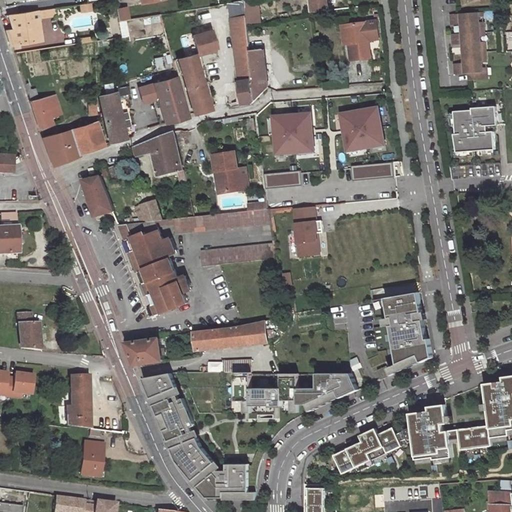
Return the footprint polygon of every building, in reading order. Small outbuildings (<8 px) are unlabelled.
[(246,12),(257,11),(255,0),(248,0),(245,1),(246,12)] [(327,11),(326,0),(309,0),(311,12),(327,11)] [(127,6),(117,8),(119,20),(130,18),(127,6)] [(38,11),(39,18),(57,15),(56,8),(38,11)] [(10,45),(42,40),(39,18),(38,11),(9,15),(13,28),(6,31),(10,45)] [(479,22),(479,12),(451,14),(452,24),(461,23),(465,23),(466,33),(480,32),(485,32),(484,22),(479,22)] [(232,16),(238,66),(239,79),(252,75),(250,52),(246,15),(232,16)] [(346,25),(349,45),(351,61),(371,58),(369,41),(380,40),(378,21),(346,25)] [(191,35),(197,54),(217,48),(211,29),(191,35)] [(481,42),(480,32),(466,33),(462,34),(452,34),(453,44),(463,43),(467,43),(468,53),(486,51),(485,41),(481,42)] [(269,87),(265,50),(250,52),(252,75),(239,79),(235,80),(239,106),(255,104),(269,87)] [(469,73),(470,80),(488,79),(488,75),(484,75),(483,62),(487,62),(486,51),(468,53),(469,63),(464,64),(455,64),(456,74),(469,73)] [(210,108),(195,54),(178,59),(193,113),(210,108)] [(177,78),(153,84),(164,123),(187,116),(177,78)] [(61,113),(55,95),(39,99),(36,88),(27,91),(39,128),(53,123),(51,116),(61,113)] [(129,93),(128,88),(117,90),(117,91),(99,96),(109,142),(127,138),(125,127),(132,126),(129,110),(121,111),(118,95),(129,93)] [(97,102),(88,102),(88,115),(97,115),(97,102)] [(388,146),(382,106),(341,112),(347,153),(388,146)] [(474,110),(456,112),(457,134),(456,135),(458,152),(497,150),(495,132),(498,132),(498,125),(499,125),(498,107),(474,108),(474,110)] [(333,138),(330,113),(303,115),(303,121),(306,142),(333,138)] [(298,116),(301,142),(306,142),(303,121),(303,115),(298,116)] [(71,129),(71,130),(79,154),(104,146),(97,120),(71,129)] [(79,154),(71,130),(43,138),(54,166),(79,156),(79,154)] [(154,153),(159,176),(179,172),(181,184),(188,182),(185,170),(184,171),(175,132),(151,141),(154,153)] [(136,157),(154,153),(151,141),(134,148),(136,157)] [(220,173),(223,195),(243,192),(239,172),(236,154),(214,157),(217,173),(220,173)] [(13,156),(0,155),(0,172),(13,173),(13,156)] [(392,164),(353,166),(353,179),(392,177),(392,164)] [(124,178),(119,167),(110,170),(115,182),(124,178)] [(239,172),(243,192),(251,190),(248,171),(239,172)] [(266,174),(267,187),(302,185),(301,172),(266,174)] [(101,175),(84,179),(96,217),(116,212),(101,175)] [(163,220),(156,200),(141,205),(147,222),(156,221),(157,221),(157,220),(163,220)] [(250,211),(269,209),(268,203),(249,205),(250,211)] [(295,207),(295,215),(315,212),(315,205),(295,207)] [(176,233),(272,223),(270,209),(269,209),(250,211),(174,219),(175,224),(176,233)] [(315,212),(295,215),(300,255),(320,253),(318,239),(317,239),(316,232),(323,231),(322,219),(316,220),(315,212)] [(0,267),(18,269),(16,227),(15,213),(0,214),(1,228),(0,228),(0,267)] [(179,278),(170,256),(177,253),(171,238),(163,241),(157,226),(156,221),(147,222),(119,225),(155,316),(188,303),(184,293),(191,289),(186,276),(179,278)] [(296,236),(289,236),(290,259),(297,258),(296,236)] [(204,266),(277,259),(275,244),(203,250),(204,266)] [(420,292),(387,298),(390,318),(394,318),(395,325),(392,325),(398,364),(419,355),(422,362),(433,358),(430,339),(428,339),(424,320),(427,319),(426,312),(423,313),(420,292)] [(30,314),(17,313),(18,324),(30,324),(30,314)] [(394,318),(390,318),(384,319),(385,326),(392,325),(395,325),(394,318)] [(250,324),(252,345),(269,343),(267,321),(250,324)] [(18,324),(20,348),(39,350),(39,349),(40,349),(38,324),(30,324),(18,324)] [(252,345),(250,324),(232,328),(194,331),(196,351),(252,345)] [(135,365),(163,361),(160,338),(126,343),(135,365)] [(244,372),(244,358),(224,357),(224,372),(235,372),(244,372)] [(388,366),(378,370),(382,380),(392,376),(388,366)] [(244,372),(235,372),(235,401),(245,401),(252,401),(252,406),(283,406),(283,401),(292,401),(299,401),(299,404),(308,404),(310,403),(338,391),(341,398),(360,389),(352,372),(317,372),(318,387),(297,387),(297,372),(281,372),(281,387),(252,387),(252,372),(244,372)] [(6,378),(4,396),(20,398),(20,393),(31,394),(33,376),(14,373),(13,378),(6,378)] [(172,373),(143,378),(152,398),(178,387),(172,373)] [(65,406),(66,425),(88,427),(87,377),(70,377),(71,406),(65,406)] [(490,426),(458,430),(461,450),(492,446),(491,438),(510,435),(509,430),(511,429),(511,380),(485,384),(490,426)] [(178,387),(152,398),(149,399),(152,406),(154,405),(171,398),(183,393),(180,387),(178,387)] [(171,398),(154,405),(169,441),(186,434),(184,430),(188,429),(177,401),(173,403),(171,398)] [(376,429),(360,436),(363,442),(334,456),(343,474),(356,468),(358,472),(374,465),(371,458),(385,451),(387,454),(402,447),(400,442),(413,436),(416,460),(433,458),(433,460),(452,458),(449,431),(443,432),(443,425),(448,424),(446,409),(429,412),(410,414),(412,427),(397,434),(393,428),(379,435),(376,429)] [(35,421),(45,423),(46,414),(36,412),(35,421)] [(186,434),(169,441),(167,442),(170,449),(172,448),(198,437),(200,436),(199,432),(197,429),(186,434)] [(198,437),(172,448),(177,461),(194,481),(216,462),(202,446),(198,437)] [(84,442),(80,474),(98,476),(103,444),(84,442)] [(259,450),(256,457),(262,459),(263,456),(265,452),(259,450)] [(217,470),(198,486),(208,497),(224,497),(224,492),(257,492),(257,486),(257,482),(258,477),(258,473),(259,469),(260,466),(261,462),(262,459),(256,457),(253,465),(249,465),(249,464),(227,464),(227,470),(217,470)] [(216,462),(194,481),(192,482),(196,488),(198,486),(217,470),(222,466),(220,464),(217,461),(216,462)] [(511,480),(497,479),(495,491),(511,492),(511,480)] [(323,485),(306,485),(306,489),(309,489),(310,496),(305,496),(305,511),(325,511),(326,488),(323,488),(323,485)] [(511,511),(511,492),(495,491),(490,491),(492,511),(511,511)] [(56,496),(53,511),(113,511),(114,504),(95,501),(94,506),(82,504),(82,499),(56,496)] [(0,511),(20,511),(22,506),(0,502),(0,511)]
